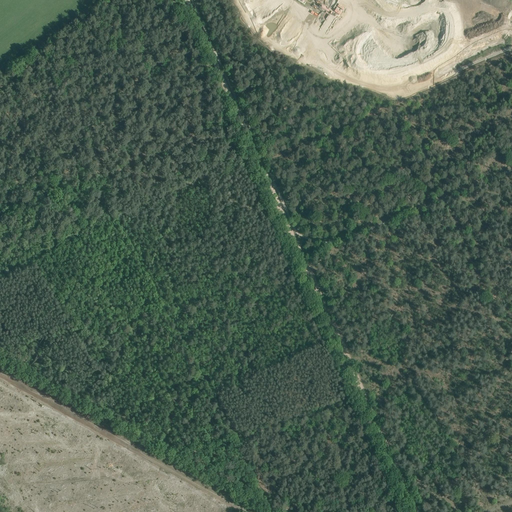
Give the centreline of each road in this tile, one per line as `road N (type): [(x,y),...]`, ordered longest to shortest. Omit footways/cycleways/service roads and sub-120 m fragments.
road 1 (track): [(417,511),(293,233)]
road 2 (track): [(0,374),(245,511)]
road 3 (track): [(293,233),(188,0)]
